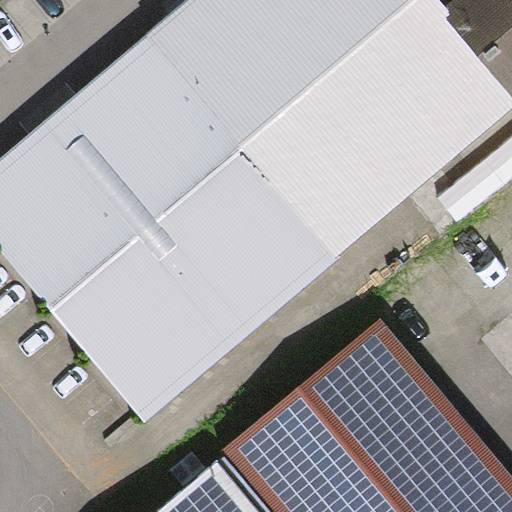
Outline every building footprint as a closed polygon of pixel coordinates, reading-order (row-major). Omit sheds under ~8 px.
[(166,0),(145,18),(331,244),(511,95),(511,84),(502,72),(442,0),(166,0)] [(511,63),(511,0),(442,0),(502,72),(511,63)] [(331,244),(145,18),(0,136),(0,233),(139,402),(331,244)] [(511,206),(443,272),(494,326),(511,308),(511,206)] [(511,511),(511,474),(373,310),(212,445),(268,511),(511,511)] [(268,511),(212,445),(131,511),(268,511)]
